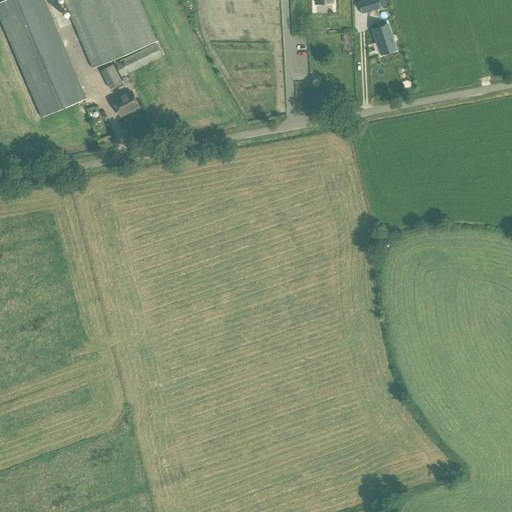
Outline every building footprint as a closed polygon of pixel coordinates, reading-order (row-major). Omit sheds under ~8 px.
[(0,19),(41,117),(74,103),(86,98),(44,0),(4,0),(0,2),(0,19)] [(64,0),(93,68),(156,41),(138,0),(64,0)] [(379,0),(361,0),(351,4),(354,12),(381,4),(379,0)] [(275,39),(275,22),(270,22),(270,1),(261,1),(261,23),(259,23),(259,39),(275,39)] [(215,4),(215,13),(238,11),(238,2),(215,4)] [(315,36),(342,33),(338,8),(312,11),(315,36)] [(390,20),(373,26),(383,54),(400,49),(390,20)] [(121,77),(163,57),(156,42),(114,64),(121,77)] [(356,61),(361,59),(357,50),(352,52),(356,61)] [(101,70),(110,89),(122,83),(113,64),(101,70)] [(120,116),(138,107),(131,92),(113,101),(120,116)] [(87,110),(97,138),(108,134),(98,106),(87,110)]
